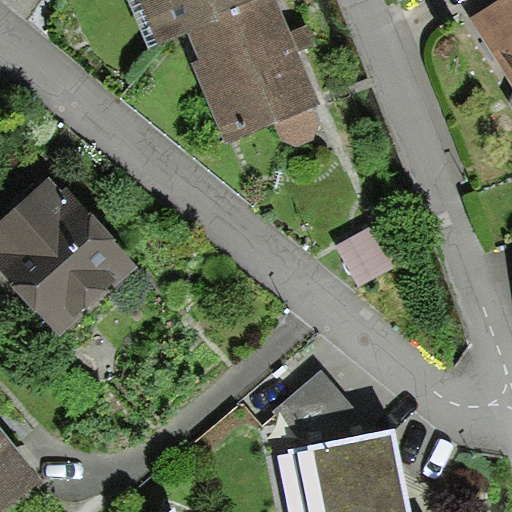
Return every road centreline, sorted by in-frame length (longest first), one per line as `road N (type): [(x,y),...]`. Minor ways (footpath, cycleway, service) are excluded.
road 1 (residential): [(511,415),(456,404),(407,371),(0,33)]
road 2 (residential): [(358,0),(511,385)]
